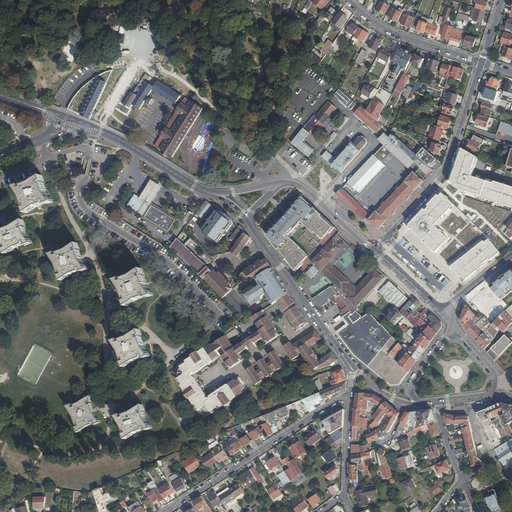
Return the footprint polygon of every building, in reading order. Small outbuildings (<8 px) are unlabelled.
[(322,10),(328,1),(327,0),(316,0),(314,4),(322,10)] [(389,5),(381,0),(377,6),(376,9),(384,14),(389,5)] [(488,1),(484,0),(477,0),(476,7),(485,10),(488,1)] [(415,18),(415,17),(416,16),(411,13),(410,16),(405,14),(406,12),(410,6),(407,4),(402,13),(397,21),(410,26),(414,17),(415,18)] [(335,19),(340,13),(337,11),(337,12),(332,8),(325,17),(326,17),(330,21),(328,23),(329,23),(328,24),(330,26),(335,19)] [(389,16),(397,21),(402,13),(393,8),(389,16)] [(485,11),(477,8),(474,19),(473,20),(481,22),(485,11)] [(349,19),(341,12),(335,20),(343,26),(349,19)] [(470,16),(458,13),(457,17),(469,21),(470,16)] [(323,18),(321,16),(315,24),(315,25),(316,26),(317,25),(318,26),(323,18)] [(429,18),(422,16),(421,20),(420,20),(417,29),(425,31),(429,18)] [(499,28),(511,32),(511,19),(509,18),(506,27),(501,25),(499,28)] [(433,20),(430,19),(429,23),(427,32),(436,35),(438,26),(436,25),(434,25),(431,24),(433,20)] [(354,36),(359,28),(351,23),(346,31),(354,36)] [(453,26),(445,24),(442,36),(449,39),(453,26)] [(363,42),(368,34),(359,29),(354,37),(363,42)] [(459,37),(460,34),(452,32),(450,39),(460,42),(462,38),(459,37)] [(511,38),(511,34),(505,33),(501,42),(510,45),(511,38)] [(476,37),(467,35),(464,43),(473,46),(476,37)] [(379,41),(375,38),(375,39),(373,38),(368,47),(376,51),(381,42),(379,41)] [(337,46),(334,44),(326,54),(330,57),(333,51),(335,49),(335,50),(337,46)] [(511,48),(511,49),(505,47),(506,46),(501,45),(499,53),(503,54),(503,56),(511,58),(511,48)] [(385,49),(382,48),(378,55),(377,57),(388,63),(394,52),(390,50),(389,51),(385,49)] [(367,52),(363,50),(357,61),(361,63),(367,52)] [(406,71),(413,57),(409,55),(410,53),(406,50),(405,52),(401,50),(393,64),(397,65),(393,72),(399,76),(403,69),(406,71)] [(308,55),(307,57),(318,67),(319,65),(308,55)] [(424,60),(416,55),(411,63),(420,68),(424,60)] [(437,72),(439,63),(430,60),(427,69),(430,70),(430,71),(433,72),(433,71),(437,72)] [(319,65),(318,67),(329,77),(331,74),(325,69),(324,69),(319,65)] [(450,79),(451,76),(450,76),(453,67),(449,66),(448,67),(443,65),(440,76),(450,79)] [(461,80),(464,71),(455,68),(452,77),(455,78),(455,79),(458,80),(458,79),(461,80)] [(94,110),(113,70),(108,72),(103,74),(101,75),(95,78),(88,83),(81,89),(75,97),(70,105),(67,111),(81,115),(90,119),(92,114),(94,110)] [(140,110),(145,102),(150,105),(152,100),(152,99),(156,92),(175,104),(180,96),(157,82),(157,81),(146,74),(143,74),(124,105),(129,107),(131,109),(133,106),(140,110)] [(404,75),(398,86),(393,95),(399,98),(401,93),(402,94),(410,78),(404,75)] [(488,84),(487,88),(497,91),(500,82),(491,79),(489,84),(488,84)] [(511,96),(511,85),(507,84),(503,95),(508,97),(508,95),(511,96)] [(373,100),(378,91),(375,90),(367,85),(361,95),(370,99),(373,100)] [(408,100),(411,93),(413,89),(409,87),(403,97),(408,100)] [(495,99),(497,92),(487,89),(484,97),(495,101),(496,100),(495,99)] [(458,96),(449,93),(446,102),(455,105),(458,96)] [(179,146),(203,108),(185,97),(155,145),(168,154),(173,156),(179,146)] [(336,110),(325,101),(304,128),(310,133),(314,136),(336,110)] [(371,104),(367,111),(371,115),(378,122),(381,116),(380,118),(376,115),(378,112),(381,113),(385,106),(375,101),(373,105),(371,104)] [(361,107),(357,103),(352,109),(356,113),(361,107)] [(482,114),(490,117),(493,106),(484,103),(482,108),(483,108),(482,114)] [(453,112),(454,108),(442,104),(441,109),(444,110),(443,113),(451,116),(452,112),(453,112)] [(371,115),(367,111),(361,107),(356,113),(355,114),(377,133),(383,126),(378,122),(371,115)] [(490,118),(480,115),(476,125),(487,128),(490,118)] [(118,116),(115,120),(123,125),(126,120),(118,116)] [(381,116),(378,122),(383,126),(387,119),(381,116)] [(443,128),(453,131),(455,127),(450,126),(449,128),(448,128),(451,119),(441,116),(438,127),(443,128)] [(132,121),(125,134),(130,138),(132,134),(134,135),(137,131),(135,130),(139,124),(132,121)] [(511,124),(501,121),(498,131),(511,135),(511,124)] [(429,138),(439,141),(443,128),(438,127),(433,125),(429,138)] [(310,133),(304,128),(292,143),(309,157),(311,155),(314,151),(303,142),(310,133)] [(384,145),(374,155),(383,164),(393,153),(410,168),(416,163),(421,168),(415,174),(422,180),(434,171),(393,134),(389,138),(384,133),(378,140),(384,145)] [(353,144),(352,143),(338,158),(336,156),(334,158),(327,151),(323,156),(341,173),(366,145),(367,144),(367,143),(367,141),(366,140),(363,137),(362,136),(361,137),(359,137),(359,138),(358,138),(355,141),(356,141),(353,144)] [(487,143),(488,142),(474,136),(467,150),(478,155),(479,151),(481,151),(485,142),(487,143)] [(439,154),(442,146),(431,143),(428,150),(439,154)] [(424,148),(420,152),(423,154),(420,158),(431,168),(436,163),(434,162),(436,159),(424,148)] [(498,169),(505,173),(507,167),(510,156),(505,154),(498,169)] [(359,193),(386,166),(383,164),(374,155),(347,184),(354,191),(352,192),(355,194),(357,191),(359,193)] [(111,237),(122,220),(115,216),(94,203),(93,202),(90,198),(89,195),(89,192),(89,190),(90,184),(92,176),(89,175),(92,160),(90,160),(88,160),(85,174),(84,174),(81,174),(71,172),(70,177),(68,183),(68,189),(68,193),(69,198),(69,201),(71,205),(72,208),(73,209),(74,212),(79,217),(82,220),(84,222),(88,224),(91,219),(92,219),(93,220),(91,223),(111,237)] [(415,191),(424,182),(422,180),(415,174),(414,173),(405,182),(406,182),(377,212),(377,211),(368,220),(378,229),(387,220),(386,220),(414,191),(415,191)] [(21,185),(17,187),(23,197),(27,208),(26,208),(28,212),(38,206),(49,203),(50,204),(54,202),(46,189),(43,181),(45,181),(43,176),(32,183),(29,184),(22,186),(21,185)] [(151,180),(140,198),(145,201),(151,204),(161,187),(151,180)] [(505,233),(449,183),(409,226),(466,282),(482,268),(502,243),(499,240),(505,233)] [(369,214),(342,189),(337,194),(364,220),(369,214)] [(145,201),(140,198),(134,195),(127,206),(137,213),(145,201)] [(266,235),(295,274),(304,264),(302,263),(308,257),(299,249),(301,248),(290,238),(303,224),(314,233),(315,232),(322,239),(329,233),(330,234),(335,228),(302,198),(266,235)] [(142,216),(142,217),(168,233),(175,221),(150,205),(151,204),(145,201),(137,213),(142,216)] [(213,205),(206,201),(195,214),(202,219),(213,205)] [(168,235),(178,220),(151,204),(150,205),(175,221),(168,233),(142,217),(141,218),(168,235)] [(231,219),(229,217),(225,215),(222,213),(219,212),(216,212),(202,231),(204,234),(207,237),(210,240),(212,241),(215,242),(219,243),(231,228),(233,224),(232,221),(231,219)] [(1,228),(0,228),(0,234),(3,240),(6,247),(5,248),(6,252),(16,246),(27,243),(28,243),(33,242),(26,232),(23,224),(25,224),(23,219),(12,226),(11,226),(9,227),(2,229),(1,228)] [(220,331),(237,315),(191,269),(181,260),(175,254),(169,250),(165,246),(149,236),(122,220),(111,237),(91,223),(90,224),(92,224),(91,226),(103,233),(131,250),(134,245),(135,246),(133,249),(134,250),(133,252),(134,252),(140,256),(151,262),(156,266),(162,271),(170,278),(173,282),(177,278),(178,278),(179,279),(175,282),(176,283),(175,284),(208,318),(209,318),(208,319),(198,329),(201,332),(212,322),(214,324),(220,331)] [(245,232),(239,226),(229,240),(236,245),(244,233),(245,232)] [(315,232),(314,233),(321,241),(322,239),(315,232)] [(236,245),(231,251),(230,252),(237,257),(251,238),(244,233),(236,245)] [(511,238),(505,233),(499,240),(502,243),(506,247),(511,240),(511,238)] [(350,247),(337,235),(327,247),(312,262),(334,284),(335,284),(348,297),(347,298),(356,307),(369,293),(383,278),(374,269),(356,288),(336,269),(333,265),(342,256),(350,248),(350,247)] [(175,240),(170,247),(207,282),(213,274),(211,272),(209,275),(175,240)] [(57,254),(52,255),(58,265),(62,276),(61,277),(63,280),(73,274),(84,271),(85,272),(89,270),(82,259),(81,257),(81,256),(78,250),(80,249),(78,245),(67,251),(57,255),(57,254)] [(308,257),(309,256),(301,248),(299,249),(308,257)] [(272,267),(266,259),(244,274),(239,270),(235,275),(236,276),(247,277),(247,276),(250,277),(254,274),(255,276),(256,276),(258,275),(256,273),(257,272),(260,275),(265,271),(266,271),(272,268),(272,267)] [(323,277),(318,272),(319,271),(314,265),(303,275),(308,280),(305,283),(310,289),(323,277)] [(289,294),(272,267),(272,268),(266,271),(256,278),(261,285),(258,287),(254,287),(244,293),(252,306),(261,300),(262,296),(266,294),(273,304),(278,301),(289,294)] [(493,283),(490,286),(501,299),(502,299),(511,291),(511,267),(496,281),(498,283),(495,285),(493,283)] [(120,278),(116,280),(120,287),(121,289),(122,290),(126,301),(125,301),(127,305),(137,299),(148,296),(149,297),(153,295),(145,282),(142,275),(144,274),(142,269),(131,276),(121,279),(120,278)] [(213,274),(207,282),(223,299),(228,293),(231,290),(232,289),(225,287),(224,285),(226,283),(220,277),(217,279),(213,274)] [(332,285),(313,297),(320,308),(334,299),(334,298),(339,295),(347,306),(352,314),(355,311),(358,308),(356,307),(347,298),(348,297),(335,284),(332,286),(332,285)] [(501,299),(490,286),(473,304),(477,310),(488,310),(501,299)] [(228,293),(223,299),(240,318),(246,313),(228,293)] [(289,294),(278,301),(279,303),(282,308),(291,302),(294,304),(295,303),(289,294)] [(334,298),(334,299),(342,310),(347,306),(339,295),(334,298)] [(420,304),(413,298),(407,304),(410,306),(413,310),(412,311),(412,310),(409,313),(406,311),(404,308),(400,312),(404,316),(407,319),(411,314),(415,310),(420,304)] [(307,321),(295,303),(294,304),(291,302),(282,308),(296,329),(300,326),(304,323),(306,325),(307,323),(307,321)] [(499,316),(494,321),(492,324),(496,328),(498,327),(500,329),(503,332),(511,322),(511,304),(509,307),(499,316)] [(475,315),(466,305),(462,317),(462,321),(464,325),(475,315)] [(347,306),(342,310),(341,310),(345,315),(343,317),(345,319),(349,317),(352,314),(347,306)] [(397,310),(395,308),(387,317),(395,325),(404,316),(400,312),(397,310)] [(263,310),(251,318),(255,324),(267,316),(263,310)] [(415,318),(411,314),(407,319),(415,326),(421,319),(422,318),(427,312),(425,310),(421,315),(419,314),(415,318)] [(419,313),(415,310),(411,314),(415,318),(419,314),(419,313)] [(354,324),(362,317),(355,311),(352,314),(349,317),(354,324)] [(377,321),(372,315),(369,312),(362,317),(354,324),(349,328),(344,331),(347,334),(358,325),(366,332),(377,321)] [(441,323),(432,315),(431,315),(430,314),(428,317),(429,318),(431,320),(429,322),(430,324),(429,326),(437,333),(439,331),(441,327),(441,323)] [(475,315),(464,325),(468,330),(469,331),(473,336),(477,340),(487,330),(492,324),(494,321),(488,315),(486,317),(485,316),(481,319),(478,315),(476,316),(475,315)] [(259,330),(248,338),(251,342),(253,341),(254,343),(262,337),(267,344),(279,335),(274,329),(275,328),(273,325),(272,326),(268,319),(269,319),(267,316),(255,324),(259,330)] [(349,317),(345,319),(349,324),(348,325),(349,328),(354,324),(349,317)] [(421,319),(415,326),(423,333),(431,342),(433,338),(437,333),(429,326),(425,322),(421,319)] [(380,324),(377,321),(366,332),(358,325),(347,334),(360,349),(354,355),(365,364),(371,358),(370,357),(377,350),(367,341),(381,324),(381,323),(380,324)] [(392,336),(381,324),(367,341),(377,350),(370,357),(371,358),(365,364),(375,372),(386,359),(386,358),(390,354),(399,343),(392,336)] [(487,330),(477,340),(481,345),(485,349),(491,342),(495,338),(498,330),(496,328),(492,324),(487,330)] [(410,329),(406,334),(411,338),(426,349),(428,345),(431,342),(423,333),(420,338),(410,329)] [(360,349),(347,334),(344,331),(343,330),(340,332),(340,331),(338,333),(348,347),(354,355),(360,349)] [(118,340),(113,341),(120,352),(121,355),(124,362),(123,363),(124,367),(134,361),(145,358),(146,358),(148,357),(150,356),(143,344),(142,342),(140,336),(141,336),(139,331),(129,337),(119,341),(118,340)] [(321,339),(315,331),(305,337),(309,344),(310,346),(321,339)] [(406,334),(403,331),(400,334),(406,339),(414,346),(412,349),(406,345),(405,345),(403,347),(407,352),(408,353),(416,362),(420,356),(426,349),(411,338),(406,334)] [(233,348),(223,335),(212,343),(213,344),(216,348),(217,349),(219,349),(222,347),(226,353),(222,356),(221,358),(228,367),(230,366),(231,368),(240,362),(239,360),(240,359),(237,354),(245,349),(244,347),(246,346),(243,341),(233,348)] [(492,348),(487,353),(491,357),(495,361),(508,347),(511,342),(511,341),(505,335),(495,345),(492,348)] [(309,344),(305,337),(302,339),(302,342),(297,342),(294,344),(292,345),(291,343),(288,344),(284,346),(293,361),(299,357),(298,355),(301,353),(305,360),(305,362),(307,363),(310,365),(312,367),(314,370),(317,368),(318,367),(319,369),(326,367),(321,360),(314,352),(310,346),(309,344)] [(248,338),(243,341),(246,346),(251,342),(248,338)] [(213,344),(212,343),(209,345),(206,347),(192,357),(190,358),(188,359),(199,370),(203,367),(204,368),(207,366),(206,365),(220,356),(220,355),(216,349),(216,350),(215,349),(216,348),(213,344)] [(212,343),(211,343),(198,352),(197,351),(190,355),(191,356),(192,357),(206,347),(209,345),(212,343)] [(403,347),(399,343),(390,354),(393,358),(394,357),(402,349),(403,350),(405,353),(407,352),(403,347)] [(247,372),(255,385),(256,386),(260,383),(285,366),(276,352),(270,357),(273,362),(275,364),(270,368),(269,365),(265,360),(259,364),(262,370),(264,372),(259,375),(257,373),(254,367),(247,372)] [(326,367),(327,366),(337,359),(331,352),(328,354),(328,355),(326,356),(321,360),(326,367)] [(412,367),(416,362),(408,353),(405,358),(400,364),(409,372),(412,367)] [(404,378),(409,372),(400,364),(395,360),(393,358),(390,354),(386,358),(386,359),(375,372),(391,386),(400,385),(404,378)] [(195,408),(197,411),(200,409),(202,411),(203,411),(205,412),(207,411),(209,411),(211,414),(216,411),(224,405),(225,407),(233,401),(232,401),(232,400),(247,390),(247,389),(244,384),(243,383),(239,377),(222,388),(220,386),(217,388),(219,390),(212,395),(211,396),(210,397),(209,396),(208,396),(207,395),(207,393),(203,386),(205,385),(203,382),(201,383),(196,376),(194,375),(193,374),(193,373),(193,372),(194,371),(196,372),(199,370),(188,359),(179,366),(181,368),(180,369),(178,371),(178,373),(178,375),(179,378),(176,380),(184,392),(188,399),(189,398),(189,399),(195,408)] [(330,381),(332,386),(345,380),(342,370),(331,373),(333,378),(334,380),(330,381)] [(316,384),(320,390),(324,389),(322,383),(320,379),(329,376),(328,372),(315,376),(313,378),(316,384)] [(346,382),(302,399),(306,406),(310,413),(321,405),(319,402),(323,400),(322,398),(344,390),(346,389),(346,382)] [(364,401),(364,394),(356,394),(354,410),(363,409),(364,401)] [(374,395),(364,394),(364,401),(363,409),(368,410),(368,405),(369,401),(371,401),(371,405),(373,405),(375,403),(377,405),(381,399),(374,395)] [(71,405),(67,406),(73,415),(77,427),(76,427),(78,433),(87,426),(95,423),(96,425),(101,423),(94,413),(90,402),(91,402),(90,397),(87,398),(81,403),(75,405),(73,406),(71,405)] [(386,402),(381,399),(377,405),(380,408),(373,417),(376,420),(379,423),(384,417),(386,419),(388,416),(390,418),(387,423),(386,422),(383,425),(388,433),(390,431),(399,414),(386,402)] [(292,403),(254,419),(259,426),(263,433),(265,437),(273,432),(268,424),(275,421),(275,422),(280,421),(278,416),(279,416),(280,417),(282,417),(284,417),(286,415),(288,414),(289,412),(289,411),(288,409),(294,407),(292,403)] [(492,407),(486,410),(490,418),(504,413),(504,412),(505,412),(501,403),(492,407)] [(511,406),(501,403),(505,412),(504,412),(504,413),(505,415),(502,416),(502,417),(506,425),(508,424),(511,422),(511,421),(511,420),(511,418),(511,406)] [(121,415),(116,417),(123,426),(125,434),(124,434),(126,439),(136,432),(146,429),(147,430),(151,428),(145,418),(142,411),(144,410),(142,406),(133,412),(131,413),(122,416),(121,415)] [(324,441),(328,447),(333,444),(343,437),(343,427),(343,426),(344,409),(323,422),(325,426),(324,427),(325,430),(327,429),(330,434),(331,436),(324,441)] [(363,409),(354,410),(353,427),(352,436),(355,436),(355,427),(360,427),(368,429),(368,427),(366,427),(367,419),(360,418),(361,414),(367,414),(368,410),(363,409)] [(427,411),(420,411),(417,421),(420,423),(425,425),(426,422),(429,423),(428,424),(433,422),(436,423),(432,410),(427,411)] [(493,448),(494,450),(502,445),(500,440),(496,432),(495,430),(492,422),(490,418),(486,410),(477,413),(491,444),(495,442),(496,446),(493,448)] [(405,413),(393,438),(400,436),(405,435),(409,426),(406,425),(409,420),(413,422),(414,420),(417,421),(420,411),(415,412),(405,413)] [(443,416),(445,422),(455,422),(456,418),(453,417),(446,414),(445,414),(443,416)] [(379,423),(376,420),(371,426),(376,431),(380,429),(382,426),(380,425),(379,423)] [(433,438),(441,435),(436,423),(433,422),(428,424),(428,425),(430,429),(433,438)] [(250,433),(254,439),(255,440),(258,438),(258,436),(263,433),(259,426),(255,428),(256,430),(250,433)] [(410,436),(423,430),(422,427),(413,431),(409,433),(410,436)] [(321,437),(314,428),(310,431),(311,432),(308,434),(303,438),(309,446),(321,437)] [(379,438),(384,436),(380,429),(376,431),(375,431),(379,438)] [(369,443),(379,438),(375,431),(370,434),(366,436),(369,443)] [(247,436),(241,439),(245,446),(249,444),(248,442),(249,441),(254,449),(258,446),(255,440),(254,439),(250,441),(247,435),(246,435),(247,436)] [(322,439),(321,437),(309,446),(310,447),(322,439)] [(343,437),(333,444),(336,447),(342,443),(343,437)] [(235,438),(225,444),(232,455),(240,450),(239,448),(241,447),(235,438)] [(403,451),(411,448),(408,438),(399,441),(403,451)] [(468,452),(468,451),(475,450),(473,438),(465,440),(468,452)] [(506,469),(509,473),(511,470),(511,438),(511,439),(511,438),(510,439),(511,440),(507,442),(507,441),(506,441),(507,442),(502,445),(494,450),(498,458),(501,462),(506,469)] [(208,446),(212,452),(218,461),(219,462),(224,458),(225,459),(229,457),(217,440),(208,446)] [(306,452),(300,442),(290,448),(297,458),(306,452)] [(360,446),(352,445),(351,455),(361,453),(361,447),(360,446)] [(436,445),(426,449),(430,460),(440,456),(436,445)] [(272,452),(275,457),(279,463),(283,461),(287,467),(289,466),(290,467),(285,471),(283,467),(283,466),(282,465),(281,466),(291,481),(296,477),(303,473),(294,459),(291,461),(288,457),(284,460),(277,448),(272,452)] [(337,457),(331,448),(323,454),(329,463),(337,457)] [(381,449),(379,451),(378,453),(385,457),(386,458),(386,457),(387,452),(385,452),(381,449)] [(472,467),(479,465),(484,464),(477,457),(475,450),(468,451),(472,467)] [(212,452),(201,460),(207,468),(218,461),(212,452)] [(371,452),(362,454),(364,470),(365,475),(369,475),(367,466),(373,465),(373,462),(371,458),(371,452)] [(386,480),(393,477),(385,457),(378,453),(381,467),(386,480)] [(360,462),(361,472),(362,476),(365,475),(364,470),(362,454),(352,456),(352,463),(360,462)] [(189,473),(201,465),(195,455),(190,458),(191,460),(184,464),(189,473)] [(410,465),(407,456),(404,457),(404,456),(401,457),(402,458),(397,460),(400,469),(410,465)] [(281,480),(276,484),(278,486),(283,483),(285,486),(288,483),(291,481),(281,466),(279,463),(275,457),(267,463),(271,470),(277,466),(278,467),(280,466),(281,467),(279,468),(282,473),(278,476),(281,480)] [(449,469),(446,461),(435,465),(441,477),(449,474),(447,470),(449,469)] [(339,470),(336,466),(332,469),(331,467),(327,470),(328,472),(325,473),(329,478),(338,472),(337,471),(339,470)] [(250,470),(251,471),(257,480),(261,487),(265,485),(261,479),(262,479),(254,467),(250,470)] [(251,471),(239,478),(245,488),(257,480),(251,471)] [(172,482),(179,478),(176,473),(169,477),(172,482)] [(303,473),(296,477),(291,481),(296,487),(308,479),(303,473)] [(181,491),(187,487),(183,480),(181,479),(173,483),(175,487),(174,487),(177,492),(180,490),(181,491)] [(415,489),(411,479),(401,483),(406,493),(415,489)] [(164,498),(175,491),(169,483),(164,486),(159,489),(164,498)] [(239,483),(230,489),(235,497),(245,491),(239,483)] [(430,488),(435,495),(442,491),(436,484),(430,488)] [(155,505),(165,498),(164,498),(159,489),(156,485),(154,486),(156,489),(151,492),(146,485),(143,487),(151,499),(155,505)] [(282,493),(276,485),(269,490),(275,499),(282,493)] [(229,487),(218,495),(219,496),(230,489),(229,487)] [(358,491),(355,492),(359,508),(369,506),(367,497),(378,495),(376,487),(367,489),(360,491),(359,491),(358,491)] [(138,495),(134,488),(128,492),(132,498),(138,495)] [(219,496),(222,502),(224,505),(236,498),(235,497),(230,489),(219,496)] [(486,505),(487,504),(490,511),(501,507),(497,497),(501,496),(499,492),(495,494),(494,490),(493,490),(489,491),(488,493),(489,496),(485,498),(485,499),(484,499),(486,505)] [(218,495),(215,491),(208,496),(212,501),(215,506),(222,502),(219,496),(218,495)] [(99,504),(112,498),(109,493),(103,495),(104,496),(96,500),(99,504)] [(321,501),(316,494),(312,497),(311,496),(308,498),(314,506),(321,501)] [(212,511),(202,496),(194,502),(199,510),(205,506),(208,511),(212,511)] [(34,508),(45,508),(45,497),(33,497),(34,508)] [(297,501),(292,505),(296,511),(300,511),(303,509),(309,505),(303,497),(297,501)] [(464,511),(469,511),(472,511),(466,497),(457,501),(459,505),(458,506),(459,508),(461,509),(463,508),(464,511)] [(261,502),(257,505),(260,509),(262,507),(263,509),(267,507),(263,501),(261,502)] [(144,511),(146,511),(139,502),(131,508),(133,511),(144,511)] [(189,503),(182,509),(184,511),(186,511),(193,507),(189,503)]
